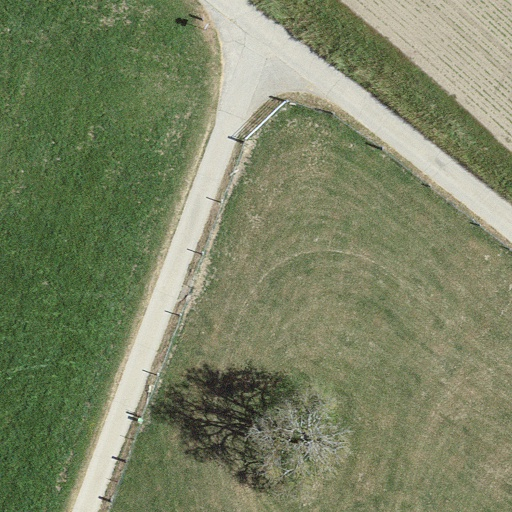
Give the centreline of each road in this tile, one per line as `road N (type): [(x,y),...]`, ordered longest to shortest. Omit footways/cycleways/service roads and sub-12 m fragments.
road 1 (unclassified): [(267,31),(87,511)]
road 2 (unclassified): [(267,31),(511,223)]
